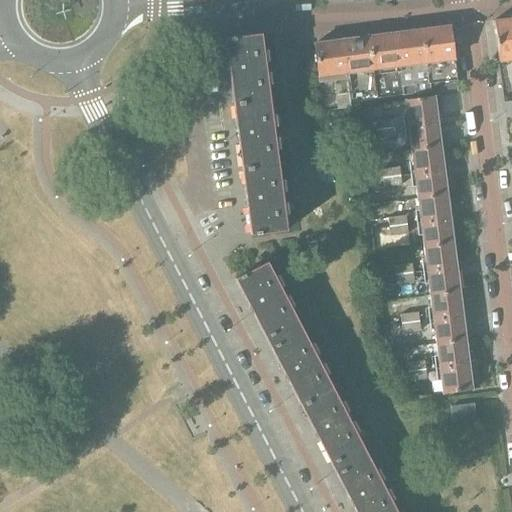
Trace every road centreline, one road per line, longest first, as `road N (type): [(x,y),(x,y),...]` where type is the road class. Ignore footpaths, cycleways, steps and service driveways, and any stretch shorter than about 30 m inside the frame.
road 1 (tertiary): [(301,511),(94,110),(78,62)]
road 2 (residential): [(511,353),(465,0)]
